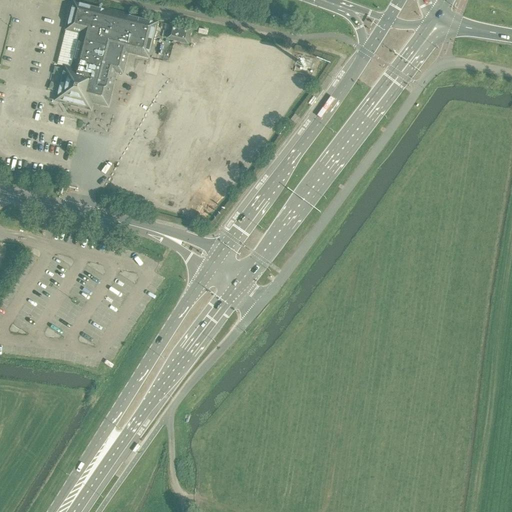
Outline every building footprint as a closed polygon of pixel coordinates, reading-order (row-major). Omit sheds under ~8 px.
[(64,67),(57,95),(60,101),(90,109),(92,102),(107,106),(116,72),(123,74),(128,53),(149,58),(154,37),(158,22),(77,2),(72,1),(57,65),(64,67)] [(187,42),(190,30),(171,26),(168,38),(187,42)] [(60,76),(62,67),(56,65),(53,74),(60,76)] [(56,91),(58,83),(51,81),(49,89),(56,91)] [(8,442),(8,452),(18,452),(18,443),(8,442)]
